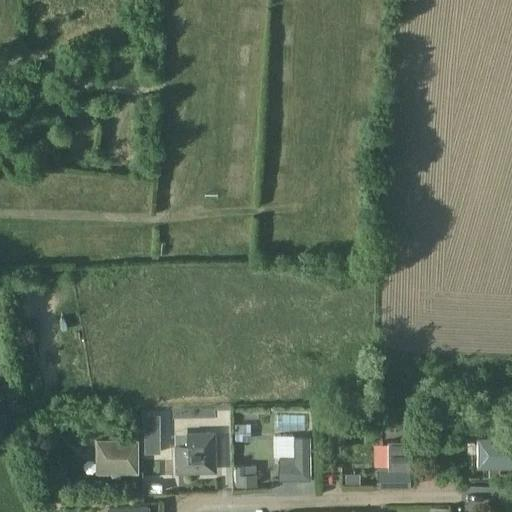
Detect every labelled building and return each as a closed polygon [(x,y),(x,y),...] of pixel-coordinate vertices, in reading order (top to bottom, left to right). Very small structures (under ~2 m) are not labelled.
[(263,47),(265,24),(254,23),(252,46),(263,47)] [(259,126),(260,103),(249,103),(248,125),(259,126)] [(35,152),(55,153),(56,118),(36,118),(35,152)] [(238,165),(259,164),(257,141),(236,142),(238,165)] [(230,210),(255,211),(256,181),(231,181),(230,210)] [(253,256),(253,238),(242,238),(243,256),(253,256)] [(299,264),(299,242),(278,242),(278,264),(299,264)] [(218,474),(216,432),(174,433),(176,475),(218,474)] [(309,438),(294,438),(294,436),(275,436),(276,465),(278,464),(279,479),(309,479),(309,438)] [(511,438),(478,438),(478,467),(489,468),(489,476),(499,476),(499,467),(511,467),(511,438)] [(410,441),(390,441),(388,440),(381,440),(380,442),(380,449),(381,450),(382,478),(411,477),(410,441)] [(137,441),(97,441),(96,472),(137,472),(137,441)]
